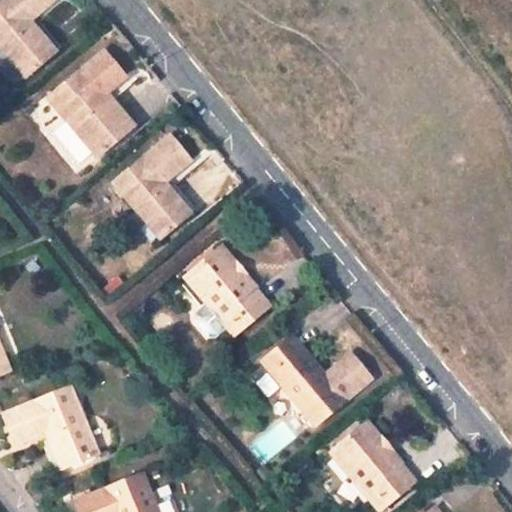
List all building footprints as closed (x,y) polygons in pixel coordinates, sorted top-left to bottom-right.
[(2,0),(0,2),(0,38),(29,72),(59,47),(28,10),(36,3),(42,9),(54,0),(2,0)] [(102,51),(51,93),(99,150),(128,126),(107,101),(129,83),(102,51)] [(175,130),(118,178),(163,234),(194,209),(163,169),(172,161),(178,168),(194,155),(175,130)] [(225,242),(188,273),(237,331),(273,300),(225,242)] [(294,331),(264,357),(317,420),(373,372),(352,348),(335,363),(342,371),(333,379),(294,331)] [(70,386),(2,416),(14,446),(30,439),(25,426),(38,421),(58,468),(97,451),(70,386)] [(369,418),(334,448),(383,506),(418,475),(369,418)] [(160,511),(145,474),(77,503),(80,511),(107,511),(114,509),(115,511),(160,511)] [(445,511),(438,503),(426,511),(445,511)]
